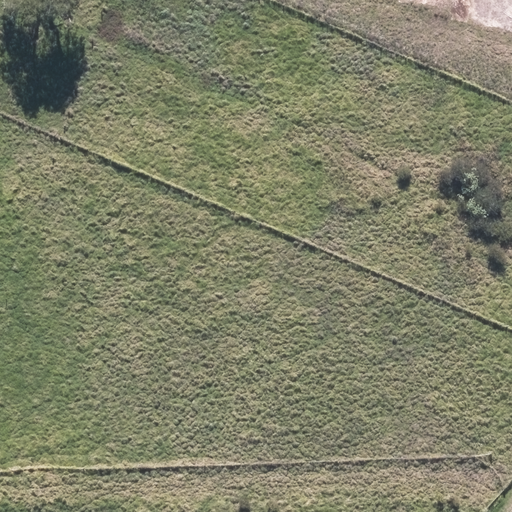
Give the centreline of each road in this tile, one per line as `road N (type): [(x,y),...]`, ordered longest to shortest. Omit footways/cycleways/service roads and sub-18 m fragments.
road 1 (track): [(0,429),(375,384),(482,407),(511,425)]
road 2 (track): [(506,511),(464,482),(433,477),(0,490)]
